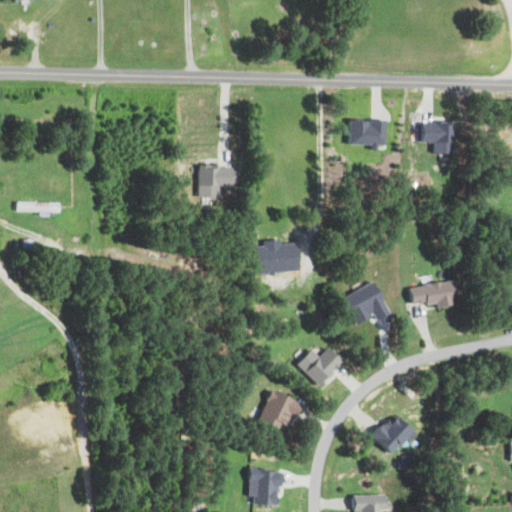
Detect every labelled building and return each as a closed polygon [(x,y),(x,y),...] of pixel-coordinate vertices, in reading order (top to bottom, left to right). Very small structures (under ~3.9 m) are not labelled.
[(378,121),(342,121),(341,146),(378,147),(378,121)] [(425,154),(446,154),(447,123),(412,122),(412,142),(425,143),(425,154)] [(215,198),(215,187),(227,187),(228,167),(192,166),(192,197),(215,198)] [(249,245),(250,274),(292,273),(291,244),(249,245)] [(384,313),(369,281),(333,299),(345,325),(365,315),(368,320),(384,313)] [(446,303),(443,281),(400,287),(403,308),(446,303)] [(312,387),(335,363),(319,349),(312,357),(304,349),(289,365),(312,387)] [(251,423),(278,431),(282,416),(288,418),(293,401),(261,391),(251,423)] [(364,439),(383,457),(406,432),(387,414),(364,439)] [(503,462),(511,462),(511,473),(511,472),(511,442),(503,442),(503,462)] [(271,507),(273,470),(243,469),(241,506),(271,507)] [(382,511),(382,495),(345,496),(345,511),(375,511),(382,511)]
